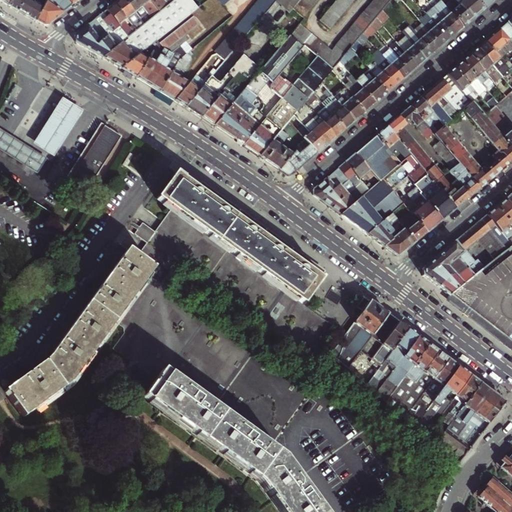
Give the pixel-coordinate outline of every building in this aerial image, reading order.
[(10,0),(9,3),(20,10),(36,19),(46,0),(10,0)] [(73,0),(46,0),(36,19),(43,23),(48,24),(76,2),(73,0)] [(112,66),(121,70),(155,43),(188,16),(198,8),(191,0),(175,0),(174,1),(167,7),(158,13),(150,20),(143,26),(135,32),(132,34),(127,38),(101,59),(112,66)] [(135,15),(123,0),(118,0),(118,1),(114,4),(127,21),(135,32),(143,26),(135,15)] [(142,9),(135,0),(123,0),(135,15),(142,9)] [(158,13),(147,0),(135,0),(142,9),(150,20),(158,13)] [(147,0),(158,13),(167,7),(161,0),(147,0)] [(272,0),(261,15),(275,26),(273,28),(279,33),(289,20),(283,16),(288,9),(292,5),(296,0),(272,0)] [(306,8),(296,0),(292,5),(302,13),(306,8)] [(306,0),(296,0),(306,8),(310,3),(306,0)] [(335,0),(334,2),(344,10),(348,6),(340,0),(335,0)] [(384,6),(377,0),(371,0),(370,2),(380,11),(384,6)] [(388,0),(388,1),(386,3),(391,8),(398,2),(396,0),(388,0)] [(483,9),(475,0),(453,0),(457,5),(471,20),(477,15),(483,9)] [(475,0),(483,9),(494,0),(475,0)] [(461,28),(442,5),(438,1),(430,8),(453,35),(458,32),(461,28)] [(471,20),(457,5),(451,10),(447,6),(449,4),(446,1),(442,5),(461,28),(466,24),(471,20)] [(330,7),(340,15),(344,10),(334,2),(330,7)] [(380,11),(370,2),(366,7),(376,15),(380,11)] [(127,21),(114,4),(110,7),(106,11),(119,27),(124,24),(127,21)] [(292,5),(288,9),(299,18),(302,13),(292,5)] [(326,12),(336,20),(340,15),(330,7),(326,12)] [(376,15),(366,7),(361,12),(372,21),(373,19),(376,15)] [(450,38),(453,35),(430,8),(423,14),(446,41),(450,38)] [(119,27),(106,11),(102,14),(105,18),(101,21),(111,33),(119,27)] [(386,18),(380,11),(376,15),(373,19),(378,25),(386,18)] [(322,17),(332,25),(336,20),(326,12),(322,17)] [(372,21),(361,12),(357,17),(368,26),(372,21)] [(101,59),(127,38),(119,27),(111,33),(101,21),(105,18),(102,14),(73,37),(74,44),(86,51),(101,59)] [(446,41),(423,14),(415,21),(419,25),(438,48),(443,45),(446,41)] [(157,93),(180,59),(173,54),(177,48),(184,42),(181,38),(196,26),(188,16),(155,43),(157,44),(134,78),(147,86),(157,93)] [(327,30),(332,25),(322,17),(317,22),(327,30)] [(368,26),(357,17),(354,22),(364,30),(367,27),(368,26)] [(511,18),(484,43),(493,54),(502,46),(511,37),(511,18)] [(378,25),(373,19),(372,21),(368,26),(367,27),(373,34),(380,27),(378,25)] [(364,30),(354,22),(349,27),(360,35),(364,30)] [(124,24),(119,27),(127,38),(132,34),(124,24)] [(293,43),(303,30),(297,25),(287,37),(293,43)] [(411,32),(431,54),(435,51),(438,48),(419,25),(411,32)] [(360,35),(349,27),(346,31),(356,40),(360,35)] [(360,35),(365,41),(366,41),(373,34),(367,27),(364,30),(360,35)] [(427,58),(431,54),(411,32),(408,27),(400,34),(402,37),(423,61),(427,58)] [(234,28),(214,54),(223,62),(244,36),(234,28)] [(301,45),(309,35),(303,30),(293,43),(299,48),(301,46),(301,45)] [(356,40),(346,31),(342,36),(352,45),(354,43),(356,40)] [(306,50),(315,39),(309,35),(301,45),(301,46),(306,50)] [(354,43),(357,47),(365,41),(360,35),(356,40),(354,43)] [(352,45),(342,36),(337,41),(348,50),(352,45)] [(260,71),(213,128),(228,139),(242,148),(260,127),(274,139),(280,132),(287,123),(294,115),(303,104),(305,101),(290,88),(280,100),(264,119),(258,114),(261,110),(260,105),(252,99),(267,82),(275,78),(299,48),(293,43),(287,37),(260,71)] [(423,61),(402,37),(394,43),(416,68),(419,65),(423,61)] [(511,37),(502,46),(507,52),(511,47),(511,37)] [(311,54),(319,43),(315,39),(306,50),(311,54)] [(348,50),(337,41),(333,46),(344,55),(348,50)] [(155,43),(121,70),(128,75),(134,78),(157,44),(155,43)] [(316,58),(325,47),(319,43),(311,54),(316,58)] [(412,71),(416,68),(394,43),(386,50),(408,74),(412,71)] [(493,54),(484,43),(480,46),(476,49),(490,66),(494,71),(496,73),(504,66),(493,54)] [(333,46),(330,51),(331,70),(337,63),(344,55),(333,46)] [(330,51),(325,47),(316,58),(331,70),(330,51)] [(471,53),(468,56),(482,73),(490,66),(476,49),(471,53)] [(379,56),(400,81),(404,78),(408,74),(386,50),(379,56)] [(173,103),(188,84),(178,78),(189,62),(188,57),(190,54),(187,51),(183,55),(180,59),(157,93),(166,98),(173,103)] [(368,59),(371,63),(393,88),(396,85),(400,81),(379,56),(376,53),(368,59)] [(260,71),(239,54),(223,74),(232,80),(222,93),(201,121),(206,124),(213,128),(260,71)] [(464,59),(461,62),(480,86),(484,89),(487,87),(483,83),(487,80),(485,78),(482,73),(468,56),(464,59)] [(315,57),(290,88),(305,101),(311,94),(320,83),(328,74),(331,70),(316,58),(315,57)] [(393,88),(371,63),(370,64),(366,60),(361,65),(366,71),(386,93),(389,91),(393,88)] [(480,86),(461,62),(458,65),(454,68),(474,91),(480,86)] [(494,71),(490,66),(482,73),(485,78),(494,71)] [(498,75),(506,69),(504,66),(496,73),(498,75)] [(449,72),(446,76),(465,99),(470,94),(473,98),(476,95),(474,91),(454,68),(449,72)] [(380,99),(386,93),(366,71),(354,81),(374,104),(380,99)] [(197,73),(188,84),(173,103),(179,107),(184,110),(208,80),(197,73)] [(193,116),(201,121),(222,93),(232,80),(223,74),(216,83),(210,78),(208,80),(184,110),(193,116)] [(330,95),(353,122),(358,118),(363,114),(339,86),(328,74),(320,83),(324,88),(330,95)] [(449,92),(441,99),(456,116),(470,104),(465,99),(446,76),(442,79),(440,81),(449,92)] [(350,77),(339,86),(363,114),(368,109),(374,104),(354,81),(350,77)] [(282,83),(275,78),(267,82),(271,85),(269,87),(269,89),(270,91),(280,100),(290,88),(283,82),(282,83)] [(434,105),(441,99),(449,92),(440,81),(427,92),(419,100),(431,115),(437,122),(442,127),(449,122),(434,105)] [(324,88),(320,83),(311,94),(315,98),(324,88)] [(477,95),(484,89),(480,86),(474,91),(476,95),(477,95)] [(343,131),(323,108),(317,114),(309,105),(315,98),(311,94),(305,101),(303,104),(310,112),(334,139),(339,135),(343,131)] [(348,126),(353,122),(330,95),(326,98),(329,102),(323,107),(323,108),(343,131),(348,126)] [(329,102),(326,98),(320,103),(323,107),(329,102)] [(44,125),(31,146),(52,159),(65,139),(81,113),(60,100),(44,125)] [(431,115),(419,100),(415,103),(409,107),(423,124),(424,125),(426,122),(425,120),(431,115)] [(466,118),(468,120),(478,112),(476,110),(471,103),(470,104),(456,116),(452,120),(454,122),(463,115),(466,118)] [(478,112),(482,117),(490,111),(484,103),(476,110),(478,112)] [(401,114),(409,124),(411,123),(416,129),(423,124),(409,107),(406,110),(401,114)] [(493,108),(490,111),(482,117),(486,120),(490,126),(501,117),(493,108)] [(334,139),(310,112),(304,117),(314,129),(309,133),(322,149),(328,144),(334,139)] [(475,129),(486,120),(482,117),(478,112),(468,120),(473,126),(475,129)] [(398,117),(406,127),(408,125),(409,124),(401,114),(400,116),(398,117)] [(294,115),(287,123),(290,126),(297,119),(294,115)] [(385,128),(393,137),(403,129),(406,127),(398,117),(391,123),(385,128)] [(493,129),(495,132),(506,123),(501,117),(490,126),(493,129)] [(442,127),(433,136),(434,137),(437,140),(440,144),(450,136),(447,133),(445,130),(454,122),(452,120),(449,122),(442,127)] [(490,126),(486,120),(475,129),(480,134),(483,138),(493,129),(490,126)] [(442,127),(437,122),(428,129),(433,136),(442,127)] [(104,123),(69,175),(89,189),(124,137),(114,130),(104,123)] [(499,137),(510,128),(506,123),(495,132),(499,137)] [(322,149),(309,133),(303,126),(298,130),(295,127),(293,129),(307,145),(315,155),(319,152),(322,149)] [(258,159),(274,139),(260,127),(242,148),(245,150),(255,157),(258,159)] [(511,129),(510,127),(510,128),(499,137),(500,138),(507,147),(511,151),(511,129)] [(380,132),(375,137),(386,151),(393,146),(401,155),(403,154),(405,156),(407,154),(403,149),(393,137),(385,128),(380,132)] [(403,149),(412,141),(408,136),(403,129),(393,137),(403,149)] [(493,129),(483,138),(487,143),(490,147),(500,138),(499,137),(495,132),(493,129)] [(287,138),(280,132),(274,139),(258,159),(269,166),(278,172),(290,157),(278,149),(287,138)] [(0,134),(0,151),(34,174),(42,161),(0,134)] [(448,153),(457,145),(454,141),(450,136),(440,144),(448,153)] [(366,145),(354,155),(373,177),(378,183),(380,181),(399,166),(386,151),(375,137),(366,145)] [(500,138),(490,147),(494,152),(497,155),(507,147),(500,138)] [(418,148),(412,141),(403,149),(407,154),(410,157),(416,164),(425,157),(418,148)] [(283,175),(284,176),(290,177),(315,155),(307,145),(297,154),(295,152),(290,157),(278,172),(283,175)] [(460,149),(457,145),(448,153),(455,162),(464,154),(460,149)] [(511,162),(511,161),(511,151),(507,147),(497,155),(492,160),(495,164),(493,165),(491,167),(497,174),(499,172),(511,162)] [(458,166),(462,171),(472,162),(468,158),(464,154),(455,162),(458,166)] [(350,159),(344,164),(354,176),(360,184),(363,188),(366,185),(364,183),(373,177),(354,155),(350,159)] [(425,175),(416,164),(410,157),(399,166),(380,181),(389,191),(404,179),(411,188),(426,176),(425,175)] [(430,163),(425,157),(416,164),(425,175),(434,168),(430,163)] [(472,162),(462,171),(465,174),(470,179),(479,171),(475,167),(472,162)] [(354,176),(344,164),(337,170),(347,182),(354,176)] [(479,171),(470,179),(479,190),(486,184),(497,174),(491,167),(488,170),(484,167),(479,171)] [(425,175),(426,176),(434,186),(442,179),(443,178),(438,173),(434,168),(425,175)] [(13,381),(4,389),(24,413),(73,374),(120,313),(152,266),(145,261),(178,215),(304,305),(323,279),(319,277),(317,275),(316,272),(315,268),(305,261),(303,264),(299,261),(293,256),(290,254),(288,248),(279,242),(277,245),(272,241),(265,236),(262,234),(261,228),(252,222),(250,225),(246,222),(239,217),(236,215),(234,209),(226,203),(224,205),(220,203),(212,197),(209,195),(208,190),(199,182),(196,185),(192,182),(177,170),(157,197),(170,207),(155,229),(144,220),(136,232),(147,240),(136,254),(127,248),(118,260),(99,285),(84,305),(59,339),(47,355),(32,367),(13,381)] [(314,199),(319,203),(337,187),(340,189),(342,187),(342,186),(347,182),(337,170),(312,192),(312,197),(314,199)] [(465,174),(455,182),(469,199),(474,194),(479,190),(470,179),(465,174)] [(337,187),(319,203),(325,207),(329,210),(346,196),(360,184),(354,176),(347,182),(342,186),(342,187),(340,189),(337,187)] [(432,197),(424,203),(441,222),(448,216),(455,210),(441,194),(434,186),(426,176),(411,188),(413,190),(418,196),(421,194),(419,192),(424,188),(432,197)] [(441,194),(449,187),(445,183),(442,179),(434,186),(441,194)] [(378,183),(367,192),(338,217),(350,225),(365,236),(377,226),(389,215),(401,205),(389,191),(380,181),(378,183)] [(449,187),(441,194),(455,210),(462,205),(469,199),(455,182),(449,187)] [(360,184),(346,196),(329,210),(334,214),(338,217),(367,192),(363,188),(360,184)] [(441,222),(424,203),(418,196),(413,190),(405,197),(416,210),(409,216),(411,218),(425,235),(434,228),(441,222)] [(511,208),(504,199),(500,202),(495,206),(509,223),(511,227),(511,208)] [(485,215),(505,239),(509,235),(511,234),(505,227),(509,223),(495,206),(490,211),(485,215)] [(308,360),(332,327),(304,305),(178,215),(145,261),(152,266),(120,313),(130,321),(117,339),(158,371),(162,366),(284,455),(320,397),(164,281),(178,263),(308,360)] [(390,241),(381,249),(389,254),(395,258),(399,258),(414,245),(402,231),(399,228),(389,215),(377,226),(390,241)] [(505,239),(485,215),(480,219),(489,231),(498,242),(505,250),(511,245),(511,246),(511,238),(509,235),(505,239)] [(411,218),(399,228),(402,231),(414,245),(421,239),(425,235),(411,218)] [(461,235),(470,246),(489,231),(480,219),(461,235)] [(381,249),(390,241),(377,226),(365,236),(373,242),(381,249)] [(461,235),(456,240),(465,251),(470,246),(461,235)] [(423,268),(423,276),(433,283),(440,288),(469,265),(460,255),(465,251),(456,240),(423,268)] [(486,265),(505,250),(498,242),(480,257),(486,265)] [(461,304),(469,311),(511,277),(511,246),(511,245),(505,250),(486,265),(476,273),(449,295),(461,304)] [(449,295),(476,273),(469,265),(440,288),(445,292),(449,295)] [(511,277),(469,311),(503,337),(511,344),(511,277)] [(358,308),(363,312),(371,302),(366,298),(358,308)] [(372,337),(388,315),(379,308),(371,302),(363,312),(345,337),(331,355),(347,370),(372,337)] [(382,345),(399,323),(393,318),(388,315),(372,337),(382,345)] [(385,361),(408,330),(403,326),(399,323),(382,345),(372,359),(381,366),(366,386),(376,395),(395,369),(385,361)] [(395,369),(419,338),(413,333),(408,330),(385,361),(395,369)] [(385,403),(429,346),(419,338),(395,369),(376,395),(385,403)] [(395,412),(439,353),(434,350),(429,346),(385,403),(395,412)] [(416,405),(448,361),(439,353),(395,412),(404,420),(409,414),(416,405)] [(419,420),(458,368),(452,364),(448,361),(416,405),(421,409),(415,417),(419,420)] [(262,479),(284,511),(324,511),(284,455),(162,366),(158,371),(144,391),(262,479)] [(453,400),(470,377),(464,373),(458,368),(419,420),(418,422),(413,428),(424,438),(429,432),(424,429),(442,404),(440,403),(444,398),(451,403),(453,400)] [(453,421),(480,385),(474,381),(470,377),(453,400),(458,403),(447,417),(453,421)] [(474,415),(491,394),(485,389),(480,385),(453,421),(446,430),(456,437),(473,415),(474,415)] [(446,430),(434,446),(457,466),(481,437),(504,404),(497,399),(491,394),(474,415),(473,415),(456,437),(446,430)] [(404,420),(413,428),(418,422),(409,414),(404,420)] [(501,469),(509,476),(511,472),(511,463),(509,461),(507,459),(505,458),(502,462),(505,465),(501,469)] [(487,489),(493,494),(496,491),(498,492),(502,487),(492,479),(485,488),(487,489)] [(495,496),(503,503),(510,494),(502,487),(498,492),(496,491),(493,494),(495,496)] [(479,498),(487,506),(495,496),(493,494),(487,489),(481,496),(479,498)] [(503,503),(510,509),(511,506),(511,495),(510,494),(503,503)] [(490,508),(495,511),(503,503),(495,496),(487,506),(490,508)] [(494,511),(506,511),(510,509),(503,503),(495,511),(494,511)]
